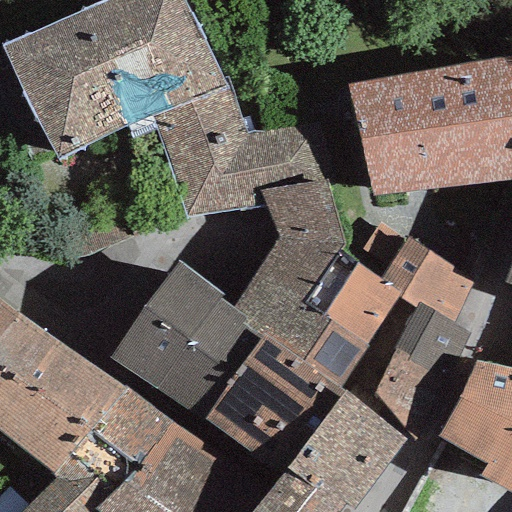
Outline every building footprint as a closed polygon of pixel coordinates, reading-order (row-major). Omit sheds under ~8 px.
[(187,0),(140,0),(19,59),(71,164),(230,87),(187,0)] [(511,164),(500,83),(355,105),(369,195),(511,173),(511,164)] [(318,121),(178,145),(192,225),(332,201),(318,121)] [(326,375),(184,285),(132,366),(274,457),(326,375)] [(237,511),(249,496),(0,310),(0,450),(83,511),(237,511)] [(511,367),(485,361),(465,438),(511,449),(511,367)] [(375,511),(420,443),(348,397),(274,511),(375,511)]
